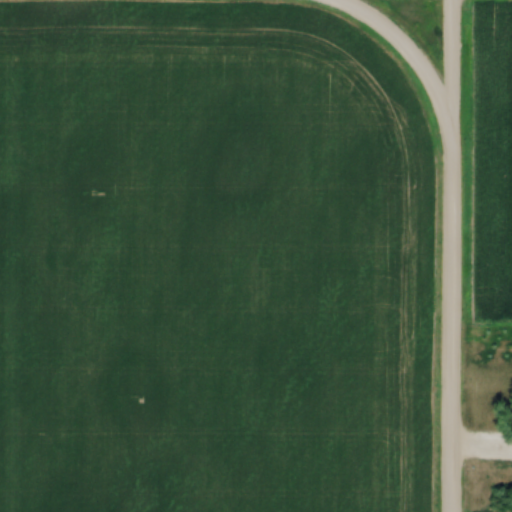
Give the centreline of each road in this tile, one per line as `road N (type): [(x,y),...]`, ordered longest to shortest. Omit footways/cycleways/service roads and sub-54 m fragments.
road 1 (tertiary): [(450,511),(450,122)]
road 2 (tertiary): [(340,0),(416,63),(450,122)]
road 3 (residential): [(450,122),(449,0)]
